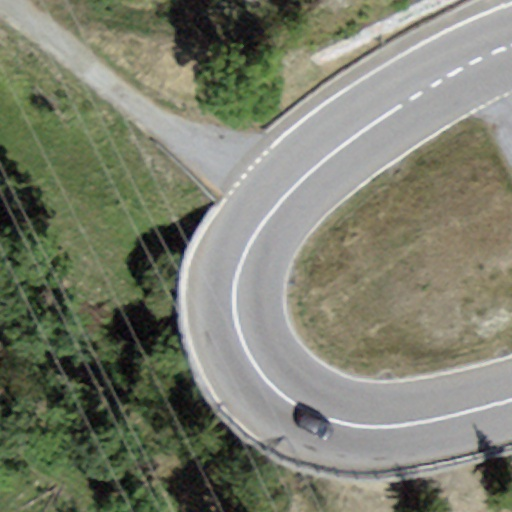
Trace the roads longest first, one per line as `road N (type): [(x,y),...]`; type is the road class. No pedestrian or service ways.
road 1 (secondary): [(511,398),(387,425),(332,420),(290,400),(262,373),(233,301),(250,241),(300,179),(413,96),(511,44)]
road 2 (track): [(273,208),(11,0)]
